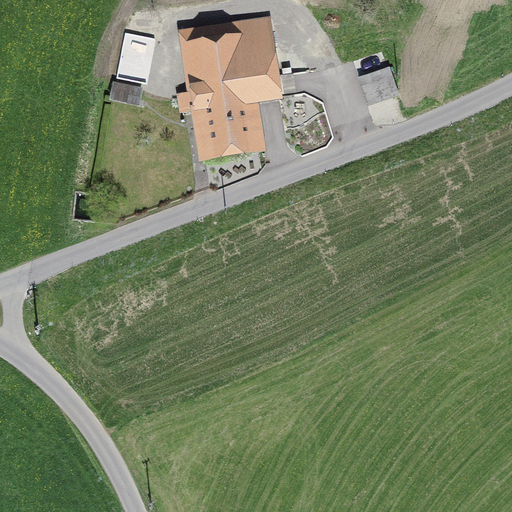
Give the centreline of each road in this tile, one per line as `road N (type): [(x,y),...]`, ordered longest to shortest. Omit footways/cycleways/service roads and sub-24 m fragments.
road 1 (unclassified): [(511,97),(13,281)]
road 2 (unclassified): [(136,511),(88,424),(21,355)]
